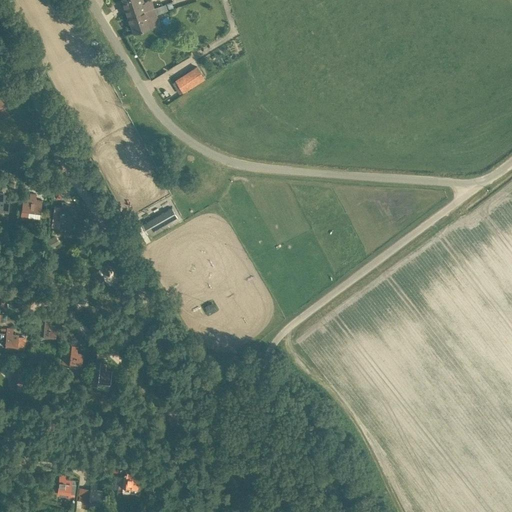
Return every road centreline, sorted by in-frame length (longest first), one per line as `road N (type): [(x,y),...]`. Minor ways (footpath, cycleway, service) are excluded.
road 1 (unclassified): [(89,0),(150,102),(210,152),(265,168),(482,184)]
road 2 (unclassified): [(248,442),(257,372),(291,324),(482,184)]
road 3 (track): [(390,511),(326,398),(269,349)]
